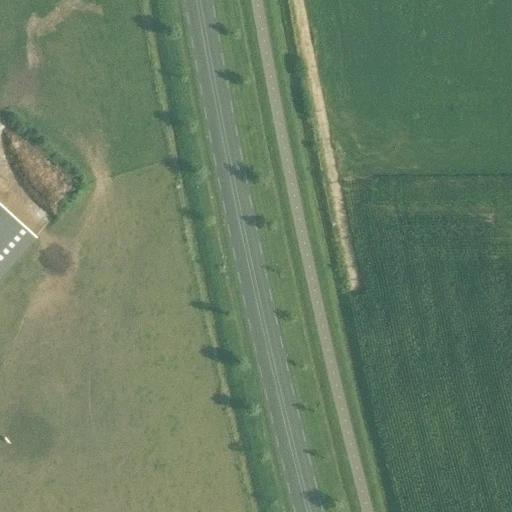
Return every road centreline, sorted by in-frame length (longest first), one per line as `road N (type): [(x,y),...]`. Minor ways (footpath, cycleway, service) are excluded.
road 1 (primary): [(309,511),(242,236),(201,0)]
road 2 (track): [(297,0),(354,289)]
